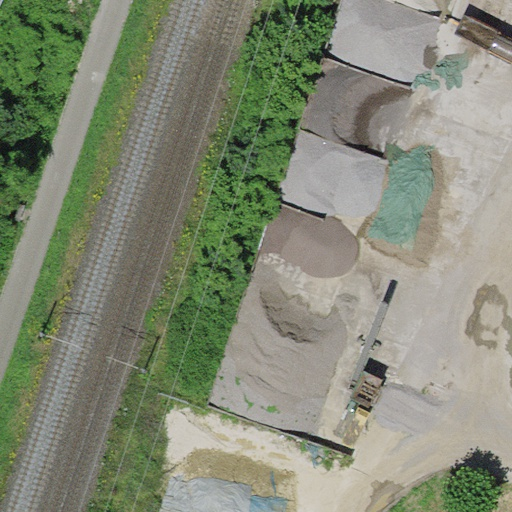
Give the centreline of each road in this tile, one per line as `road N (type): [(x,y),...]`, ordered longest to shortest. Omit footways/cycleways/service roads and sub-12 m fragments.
road 1 (track): [(511,227),(367,511)]
road 2 (track): [(511,492),(401,444)]
